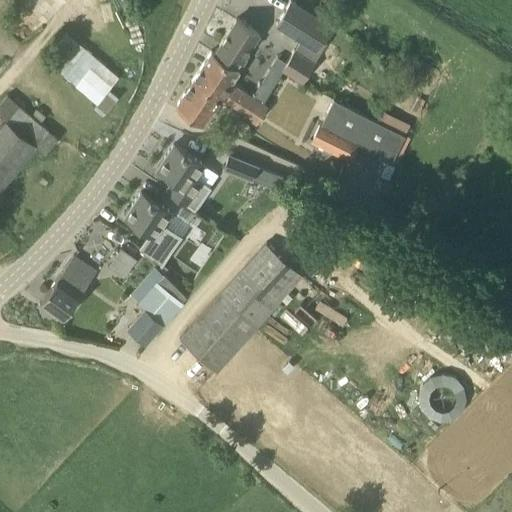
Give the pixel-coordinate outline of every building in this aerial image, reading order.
[(332,25),(292,0),(290,0),(276,23),(317,48),(332,25)] [(237,66),(259,32),(237,18),(214,52),(211,50),(203,63),(216,72),(214,75),(228,85),(230,81),(239,67),(237,66)] [(109,108),(119,94),(110,88),(122,73),(69,34),(48,62),(109,108)] [(243,85),(266,99),(284,68),(303,80),(314,61),(273,36),(243,85)] [(268,105),(230,81),(228,85),(214,75),(216,72),(203,63),(177,104),(204,122),(219,98),(257,122),(268,105)] [(0,187),(35,146),(35,145),(48,129),(7,94),(0,102),(0,115),(6,120),(0,126),(0,187)] [(331,102),(311,139),(348,158),(367,121),(331,102)] [(174,179),(168,188),(167,189),(195,208),(210,186),(195,176),(204,163),(174,143),(157,168),(174,179)] [(225,167),(252,179),(258,166),(230,155),(225,167)] [(151,233),(140,249),(159,269),(181,236),(163,224),(171,211),(141,191),(125,216),(151,233)] [(216,370),(281,298),(302,274),(266,242),(181,337),(216,370)] [(123,278),(137,261),(121,248),(107,265),(123,278)] [(63,318),(97,271),(74,254),(40,302),(63,318)] [(164,274),(157,281),(157,280),(138,302),(165,325),(184,303),(182,301),(186,297),(164,274)] [(459,390),(462,380),(428,371),(421,395),(441,401),(438,410),(452,414),(459,390)]
